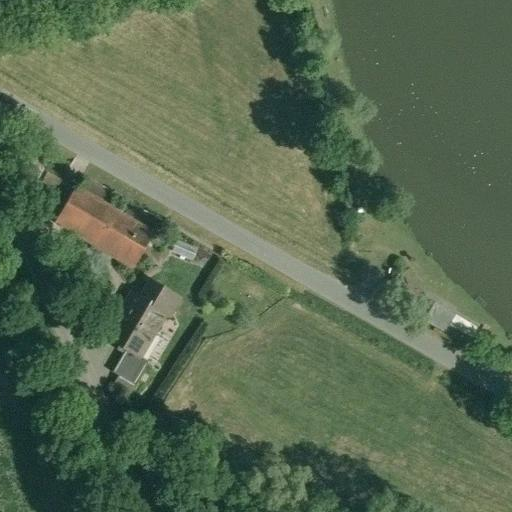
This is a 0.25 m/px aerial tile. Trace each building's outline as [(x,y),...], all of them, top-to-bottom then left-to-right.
[(67,171),(50,161),(44,170),(61,180),(67,171)] [(43,206),(34,186),(24,191),(33,211),(43,206)] [(153,235),(75,188),(55,222),(133,268),(153,235)] [(151,283),(142,299),(132,294),(106,339),(126,351),(138,358),(139,357),(164,315),(168,317),(178,299),(151,283)] [(477,329),(434,303),(423,322),(466,347),(477,329)] [(146,360),(159,365),(169,336),(156,332),(146,360)] [(138,358),(126,351),(112,373),(134,386),(148,362),(139,357),(138,358)]
